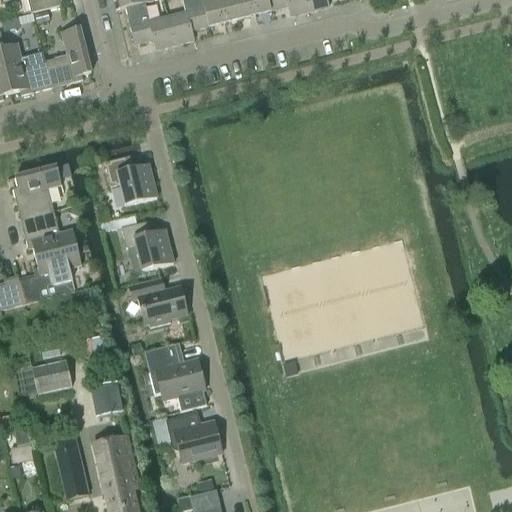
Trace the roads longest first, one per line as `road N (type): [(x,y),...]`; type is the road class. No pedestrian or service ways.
road 1 (residential): [(253,511),(139,77)]
road 2 (residential): [(139,77),(344,23),(378,32),(498,0)]
